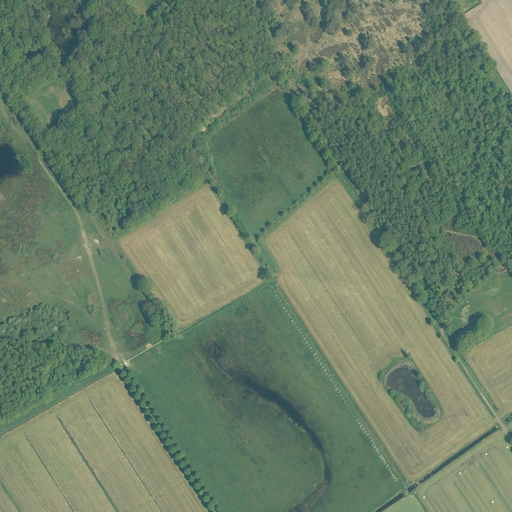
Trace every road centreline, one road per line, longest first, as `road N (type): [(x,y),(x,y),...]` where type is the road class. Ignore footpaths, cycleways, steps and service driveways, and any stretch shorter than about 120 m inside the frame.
road 1 (track): [(0,432),(165,332),(0,74)]
road 2 (track): [(114,357),(216,511)]
road 3 (track): [(511,442),(439,329)]
